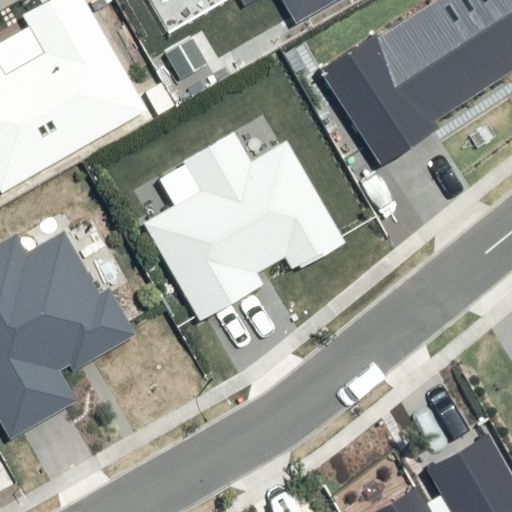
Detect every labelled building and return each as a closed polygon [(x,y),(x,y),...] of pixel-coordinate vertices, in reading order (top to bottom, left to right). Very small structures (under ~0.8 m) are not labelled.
[(0,183),(8,199),(158,119),(93,0),(55,0),(30,13),(50,50),(16,69),(0,37),(0,183)] [(279,0),(291,20),(327,0),(279,0)] [(369,32),(313,68),(375,164),(432,127),(428,121),(511,67),(511,0),(428,0),(372,36),(369,32)] [(195,189),(138,222),(195,321),(261,284),(254,272),(281,256),(287,268),(339,238),(282,140),(247,160),(229,130),(178,160),(195,189)] [(12,233),(0,239),(0,424),(7,437),(73,400),(55,369),(65,364),(69,370),(133,333),(106,286),(96,292),(60,230),(23,251),(12,233)] [(412,487),(367,511),(511,511),(511,506),(511,486),(484,437),(425,470),(438,493),(421,503),(412,487)]
